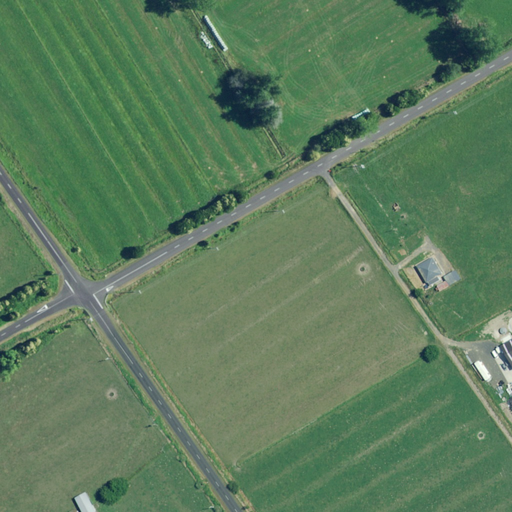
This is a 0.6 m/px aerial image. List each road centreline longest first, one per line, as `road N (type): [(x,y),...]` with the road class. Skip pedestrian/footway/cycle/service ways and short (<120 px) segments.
road 1 (unclassified): [(511,55),(84,294)]
road 2 (unclassified): [(236,511),(84,294)]
road 3 (unclassified): [(84,294),(0,173)]
